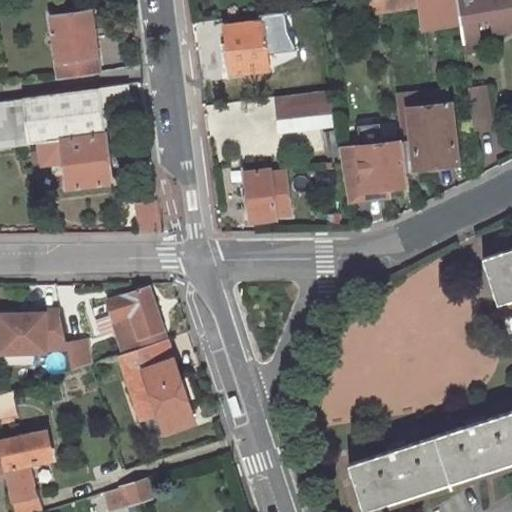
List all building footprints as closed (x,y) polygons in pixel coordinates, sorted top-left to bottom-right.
[(355,0),(357,13),(368,11),(366,0),(355,0)] [(385,0),(366,0),(368,11),(386,9),(385,0)] [(429,0),(431,12),(457,8),(455,0),(429,0)] [(511,0),(455,0),(457,8),(458,16),(461,40),(478,38),(475,16),(491,13),(495,35),(511,32),(511,0)] [(50,15),(58,72),(77,69),(78,76),(99,73),(90,10),(50,15)] [(261,19),(225,25),(231,70),(284,63),(280,32),(264,34),(261,19)] [(96,87),(102,126),(129,123),(123,83),(96,87)] [(398,93),(404,138),(413,136),(417,163),(456,158),(446,86),(398,93)] [(96,87),(0,100),(0,145),(39,140),(42,163),(63,160),(66,184),(110,178),(102,126),(96,87)] [(331,87),(251,97),(256,132),(336,121),(331,87)] [(469,98),(473,125),(494,122),(489,95),(469,98)] [(417,163),(413,136),(404,138),(407,165),(417,163)] [(343,159),(348,191),(388,185),(409,182),(407,165),(404,138),(341,146),(343,159)] [(245,169),(251,220),(276,217),(275,211),(290,210),(290,209),(285,169),(270,171),(269,167),(245,169)] [(388,185),(348,191),(350,200),(389,195),(388,185)] [(159,229),(154,198),(135,200),(140,230),(159,229)] [(511,245),(483,255),(497,300),(511,295),(511,245)] [(104,300),(121,350),(164,336),(146,287),(104,300)] [(41,310),(0,310),(0,349),(43,347),(43,346),(62,345),(55,306),(41,306),(41,310)] [(78,338),(86,361),(104,355),(97,332),(78,338)] [(145,377),(156,409),(158,416),(162,427),(192,417),(185,400),(195,396),(185,370),(176,373),(164,336),(121,350),(116,351),(124,374),(142,368),(145,377)] [(124,374),(138,415),(156,409),(145,377),(142,368),(124,374)] [(0,411),(12,409),(8,388),(0,390),(0,411)] [(238,397),(230,399),(236,418),(244,415),(238,397)] [(511,407),(350,459),(364,505),(511,456),(511,407)] [(40,425),(0,432),(0,459),(3,474),(9,511),(25,511),(34,509),(23,458),(46,454),(40,425)] [(130,478),(134,494),(149,490),(143,473),(130,478)] [(130,478),(116,482),(120,498),(134,494),(130,478)]
